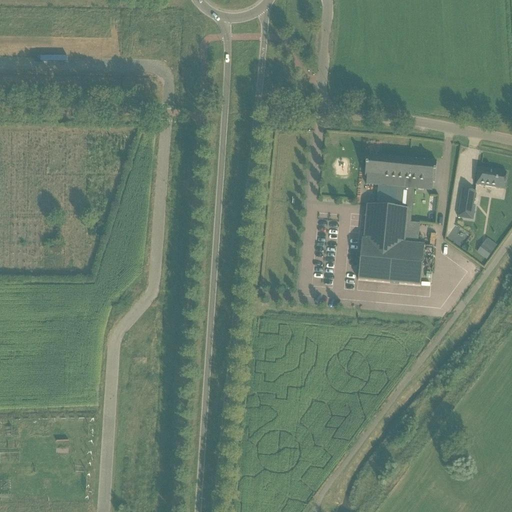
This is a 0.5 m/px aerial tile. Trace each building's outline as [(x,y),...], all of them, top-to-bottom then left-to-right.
[(367,156),(365,176),(367,176),(366,185),(394,188),(402,189),(402,180),(410,181),(434,183),(436,162),(367,156)] [(504,190),(506,173),(478,168),(475,186),(504,190)] [(362,240),(358,281),(420,287),(424,246),(418,246),(420,224),(411,224),(414,190),(410,190),(410,181),(402,180),(402,189),(394,188),(392,208),(383,207),(383,210),(373,209),(369,212),(369,216),(366,216),(364,240),(362,240)] [(475,192),(462,190),(458,218),(473,220),(475,206),(473,206),(475,192)] [(65,272),(82,272),(82,220),(66,220),(65,272)] [(493,251),(483,244),(477,252),(487,259),(493,251)]
